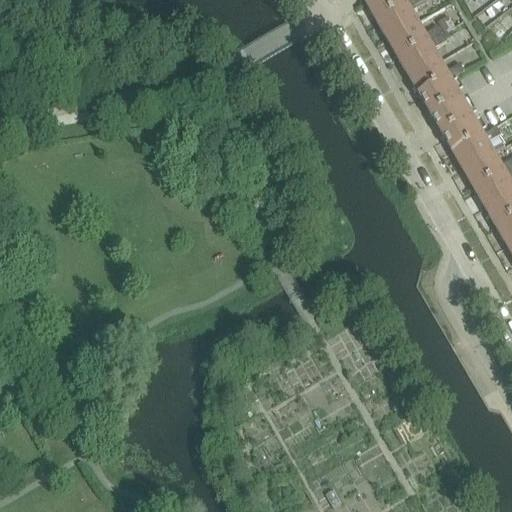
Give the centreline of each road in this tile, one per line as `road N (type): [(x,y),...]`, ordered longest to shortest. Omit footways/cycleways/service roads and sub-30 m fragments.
road 1 (residential): [(511,338),(399,146)]
road 2 (residential): [(399,146),(315,0)]
road 3 (residential): [(399,146),(511,86)]
